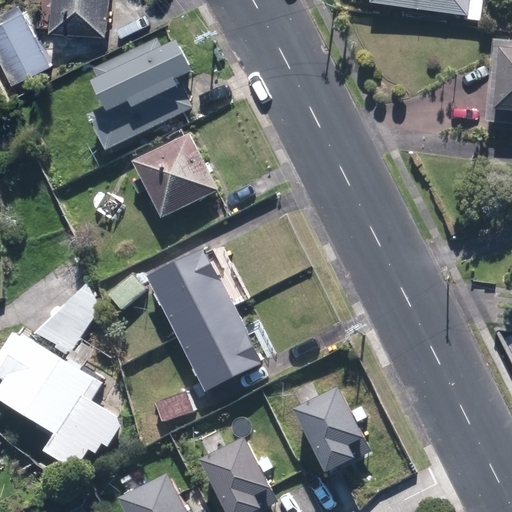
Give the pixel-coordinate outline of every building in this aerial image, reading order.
[(51,0),(49,31),(106,37),(109,0),(51,0)] [(369,0),(369,8),(469,20),(470,0),(369,0)] [(0,12),(4,21),(0,22),(0,57),(13,84),(51,66),(20,3),(0,12)] [(88,120),(106,155),(194,110),(182,85),(195,79),(171,33),(87,76),(105,111),(88,120)] [(511,53),(498,52),(493,114),(511,115),(511,53)] [(191,135),(132,164),(161,222),(219,194),(191,135)] [(146,278),(175,337),(235,307),(206,249),(146,278)] [(76,274),(44,297),(54,311),(86,288),(76,274)] [(133,275),(108,296),(121,312),(147,292),(133,275)] [(204,395),(264,366),(235,307),(175,337),(204,395)] [(105,385),(16,332),(0,359),(0,378),(4,380),(0,386),(0,407),(53,439),(44,455),(71,470),(77,460),(94,470),(122,422),(93,405),(105,385)] [(338,388),(291,411),(325,481),(372,457),(338,388)] [(189,390),(155,402),(163,425),(197,413),(189,390)] [(249,440),(200,463),(223,511),(265,511),(280,505),(249,440)] [(186,511),(170,476),(119,500),(124,511),(186,511)]
